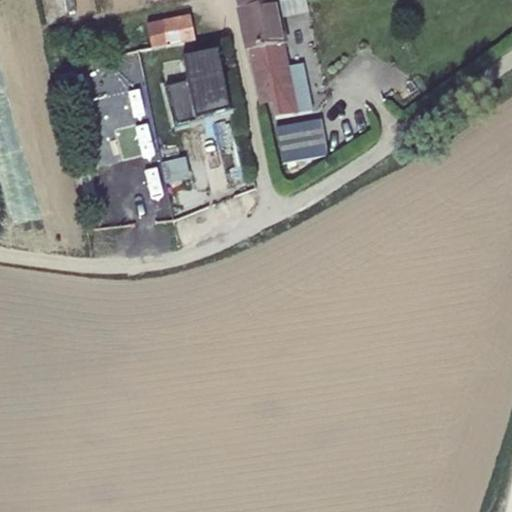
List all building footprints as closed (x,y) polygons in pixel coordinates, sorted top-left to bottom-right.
[(243,12),(267,7),(265,0),(240,0),(242,10),(243,12)] [(248,35),(272,30),(267,7),(243,12),(248,35)] [(194,19),(147,28),(152,53),(198,44),(194,19)] [(101,36),(106,61),(152,53),(147,28),(101,36)] [(274,41),(272,30),(248,35),(250,48),(274,41)] [(274,41),(250,48),(260,95),(285,90),(274,41)] [(240,97),(228,42),(218,44),(219,48),(205,50),(215,102),(240,97)] [(171,83),(184,82),(182,57),(170,58),(171,83)] [(81,76),(60,81),(63,97),(84,92),(81,76)] [(330,121),(277,130),(285,163),(332,151),(330,121)]
